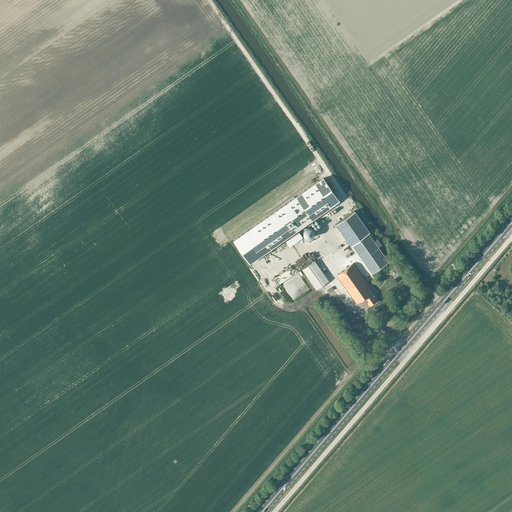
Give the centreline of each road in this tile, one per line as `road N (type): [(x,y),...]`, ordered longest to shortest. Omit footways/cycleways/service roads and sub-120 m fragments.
road 1 (primary): [(262,511),(404,346)]
road 2 (unclassified): [(274,511),(412,352)]
road 3 (primary): [(404,346),(507,227)]
road 4 (unclassified): [(412,352),(511,237)]
